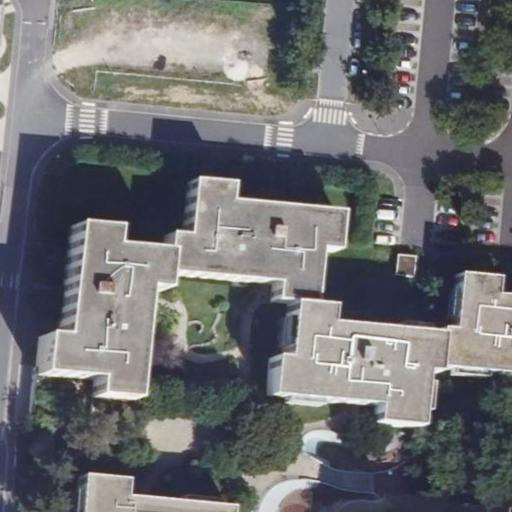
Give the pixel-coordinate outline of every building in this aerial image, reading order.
[(185,236),(167,234),(166,252),(164,274),(274,284),(273,301),(290,303),(312,305),(314,288),(317,249),(335,251),(338,212),(228,202),(230,186),(190,183),(185,236)] [(45,342),(42,375),(98,379),(96,396),(134,400),(144,289),(162,291),(164,274),(166,252),(111,247),(112,228),(73,225),(64,336),(46,335),(45,342)] [(416,258),(399,256),(397,276),(414,278),(416,258)] [(451,330),(438,330),(438,334),(434,367),(511,374),(511,298),(494,297),(494,278),(457,275),(451,330)] [(312,305),(290,303),(286,360),(273,358),(269,395),(365,405),(375,406),(375,423),(416,427),(423,372),(434,373),(434,367),(438,334),(327,323),(328,307),(312,305)] [(125,479),(81,476),(77,511),(229,511),(230,506),(145,499),(124,497),(125,479)]
